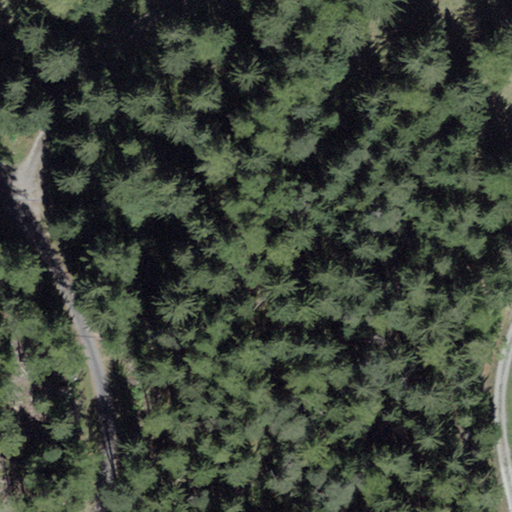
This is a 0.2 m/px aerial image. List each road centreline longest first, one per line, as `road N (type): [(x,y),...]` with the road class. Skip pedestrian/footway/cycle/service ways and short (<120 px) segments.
road 1 (unclassified): [(100,511),(109,463),(94,351),(67,288),(0,188)]
road 2 (track): [(190,0),(160,12),(0,122)]
